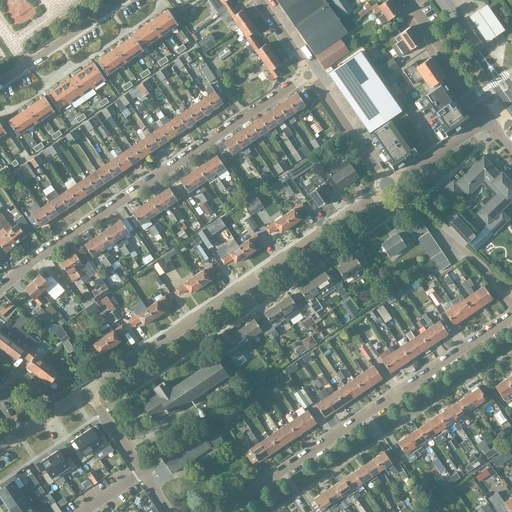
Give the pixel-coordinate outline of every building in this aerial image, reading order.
[(209,0),(220,15),(232,6),(227,0),(209,0)] [(275,0),(294,27),(327,4),(323,0),(275,0)] [(347,4),(344,0),(330,0),(337,11),(347,4)] [(387,21),(398,13),(389,0),(386,0),(377,7),(375,4),(370,7),(375,14),(380,11),(382,14),(377,18),(382,25),(387,21)] [(507,28),(488,2),(470,15),(489,41),(507,28)] [(356,11),(360,18),(372,10),(368,3),(356,11)] [(294,27),(314,56),(339,38),(347,33),(327,4),(294,27)] [(232,6),(220,15),(225,22),(232,18),(239,28),(249,20),(242,10),(237,13),(232,6)] [(491,14),(497,22),(507,15),(501,7),(491,14)] [(167,10),(158,16),(168,31),(177,25),(167,10)] [(158,16),(149,22),(159,37),(168,31),(158,16)] [(249,20),(239,28),(250,45),(256,41),(251,33),(256,30),(249,20)] [(149,22),(140,28),(150,43),(159,37),(149,22)] [(409,27),(394,38),(397,42),(395,44),(402,54),(404,52),(408,49),(409,50),(420,43),(409,27)] [(140,28),(130,35),(131,36),(132,36),(141,49),(150,43),(140,28)] [(209,34),(197,43),(203,51),(215,42),(209,34)] [(131,36),(123,42),(133,57),(142,51),(141,49),(132,36),(131,36)] [(339,38),(314,56),(324,69),(348,52),(339,38)] [(255,51),(262,62),(273,54),(266,44),(261,47),(256,41),(250,45),(246,48),(250,54),(255,51)] [(123,42),(114,49),(124,63),(133,57),(123,42)] [(366,51),(373,61),(380,56),(374,46),(366,51)] [(217,55),(221,60),(231,53),(227,47),(217,55)] [(114,49),(105,55),(115,70),(124,63),(114,49)] [(327,74),(368,133),(400,111),(359,52),(327,74)] [(273,54),(262,62),(274,79),(280,75),(275,68),(280,65),(273,54)] [(105,55),(96,61),(106,76),(115,70),(105,55)] [(178,58),(183,66),(188,62),(183,55),(178,58)] [(402,70),(403,71),(413,85),(418,81),(421,84),(425,81),(429,87),(444,77),(430,57),(417,66),(415,62),(402,70)] [(183,66),(178,58),(173,61),(178,69),(183,66)] [(392,60),(379,69),(385,77),(397,68),(392,60)] [(93,63),(81,71),(93,88),(105,80),(93,63)] [(200,70),(209,83),(216,78),(207,65),(200,70)] [(160,71),(165,78),(169,75),(164,68),(160,71)] [(81,71),(70,79),(82,96),(85,101),(97,93),(93,88),(81,71)] [(165,78),(160,71),(155,74),(160,81),(165,78)] [(70,79),(58,86),(70,104),(82,96),(70,79)] [(142,83),(147,90),(151,87),(146,80),(142,83)] [(394,82),(389,86),(396,96),(401,92),(394,82)] [(147,90),(142,83),(137,86),(137,87),(132,90),(136,96),(141,103),(146,99),(143,93),(147,90)] [(442,83),(421,98),(447,137),(469,122),(442,83)] [(204,97),(213,109),(222,103),(209,85),(204,88),(208,94),(204,97)] [(58,86),(46,94),(58,112),(70,104),(58,86)] [(132,90),(128,93),(132,99),(136,96),(132,90)] [(128,93),(124,96),(129,103),(133,100),(128,93)] [(287,99),(295,111),(299,117),(304,114),(300,108),(305,105),(296,93),(287,99)] [(129,103),(124,96),(119,99),(124,106),(129,103)] [(43,97),(34,103),(44,118),(54,111),(43,97)] [(213,109),(204,97),(195,103),(203,115),(213,109)] [(119,99),(114,102),(115,102),(122,114),(127,110),(124,106),(119,99)] [(278,105),(286,118),(290,124),(295,120),(291,114),(295,111),(287,99),(278,105)] [(101,101),(93,106),(96,110),(104,105),(101,101)] [(34,103),(25,109),(35,124),(44,118),(34,103)] [(195,103),(186,109),(194,122),(203,115),(195,103)] [(106,108),(110,116),(115,113),(110,105),(106,108)] [(273,118),(277,124),(281,129),(285,126),(281,121),(286,118),(278,105),(269,111),(273,118)] [(110,116),(106,108),(101,111),(106,119),(110,116)] [(25,109),(16,115),(26,130),(35,124),(25,109)] [(177,115),(185,128),(194,122),(186,109),(177,115)] [(269,111),(260,118),(268,130),(272,136),(277,133),(273,126),(277,124),(273,118),(269,111)] [(16,115),(7,122),(17,136),(26,130),(16,115)] [(177,115),(168,121),(176,134),(185,128),(177,115)] [(163,116),(155,122),(159,127),(167,140),(176,134),(168,121),(167,121),(163,116)] [(87,121),(93,128),(97,125),(92,117),(87,121)] [(260,118),(250,124),(259,136),(268,130),(260,118)] [(126,122),(130,132),(138,129),(135,119),(126,122)] [(387,122),(369,135),(394,171),(412,159),(412,158),(420,153),(397,119),(394,122),(412,148),(407,152),(387,122)] [(93,128),(87,121),(83,124),(88,131),(93,128)] [(310,126),(316,134),(322,130),(316,121),(310,126)] [(153,131),(149,133),(158,146),(167,140),(159,127),(155,122),(150,125),(153,131)] [(97,128),(104,138),(110,135),(102,124),(97,128)] [(241,130),(249,142),(259,136),(250,124),(241,130)] [(145,137),(140,140),(149,152),(158,146),(149,133),(146,129),(142,132),(145,137)] [(69,133),(74,141),(79,138),(74,130),(69,133)] [(232,136),(240,148),(244,154),(249,151),(245,145),(249,142),(241,130),(232,136)] [(284,132),(279,135),(283,141),(288,139),(284,132)] [(74,141),(69,133),(64,136),(70,144),(74,141)] [(240,148),(232,136),(223,143),(231,155),(240,148)] [(314,139),(319,146),(324,143),(319,136),(314,139)] [(314,150),(319,146),(314,139),(309,142),(314,150)] [(131,146),(140,159),(149,152),(140,140),(131,146)] [(51,146),(56,153),(61,150),(56,143),(51,146)] [(56,153),(51,146),(47,149),(51,156),(56,153)] [(116,156),(113,158),(121,171),(131,165),(122,152),(118,146),(112,150),(116,156)] [(131,146),(122,152),(131,165),(140,159),(131,146)] [(296,151),(301,159),(305,156),(300,148),(296,151)] [(296,162),(301,159),(296,151),(291,154),(296,162)] [(311,159),(316,166),(326,159),(321,152),(311,159)] [(216,155),(207,162),(215,174),(220,181),(224,178),(229,174),(224,168),(223,166),(226,163),(227,163),(221,153),(220,154),(217,156),(216,155)] [(33,158),(38,166),(43,163),(37,155),(33,158)] [(38,166),(33,158),(24,164),(33,178),(38,174),(34,168),(38,166)] [(104,164),(112,177),(121,171),(113,158),(104,164)] [(358,176),(346,159),(324,174),(327,180),(331,177),(339,189),(358,176)] [(278,163),(283,171),(287,168),(282,160),(278,163)] [(453,180),(442,191),(452,202),(463,191),(468,195),(480,183),(493,197),(476,213),(487,225),(476,236),(468,243),(475,251),(476,251),(493,234),(509,219),(501,211),(511,200),(511,193),(511,192),(511,184),(509,181),(508,183),(504,179),(506,178),(501,173),(499,175),(485,160),(477,168),(475,165),(456,183),(453,180)] [(215,174),(207,162),(197,168),(205,180),(215,174)] [(278,174),(283,171),(278,163),(274,166),(278,174)] [(94,170),(103,183),(112,177),(104,164),(94,170)] [(19,168),(15,172),(19,178),(24,175),(19,168)] [(201,193),(206,201),(210,198),(201,183),(205,180),(197,168),(188,174),(196,186),(201,193)] [(295,168),(287,173),(292,180),(299,175),(295,168)] [(103,183),(94,170),(85,177),(94,189),(103,183)] [(15,172),(10,175),(15,181),(19,178),(15,172)] [(259,176),(264,183),(269,180),(264,173),(259,176)] [(196,186),(188,174),(179,181),(187,193),(196,186)] [(287,174),(278,180),(281,186),(285,191),(290,188),(293,194),(298,191),(287,174)] [(326,185),(318,174),(309,180),(311,183),(305,188),(318,207),(329,200),(321,188),(326,185)] [(260,187),(264,183),(259,176),(255,179),(260,187)] [(76,183),(85,195),(94,189),(85,177),(76,183)] [(72,178),(63,184),(65,185),(67,189),(76,202),(85,195),(76,183),(75,183),(72,178)] [(224,178),(220,181),(225,188),(229,185),(224,178)] [(220,181),(215,184),(220,192),(225,188),(220,181)] [(50,185),(42,190),(45,195),(45,196),(49,201),(57,214),(67,208),(58,195),(54,189),(50,185)] [(159,194),(167,206),(176,200),(168,187),(159,194)] [(243,188),(236,193),(241,199),(248,195),(243,188)] [(67,189),(58,195),(67,208),(76,202),(67,189)] [(206,201),(201,193),(197,197),(201,203),(206,201)] [(149,200),(158,212),(162,209),(167,206),(159,194),(149,200)] [(245,205),(251,215),(263,207),(257,197),(245,205)] [(140,206),(149,218),(158,212),(149,200),(140,206)] [(40,207),(48,220),(57,214),(49,201),(40,207)] [(37,203),(27,210),(30,214),(31,214),(39,226),(48,220),(40,207),(37,203)] [(283,215),(290,226),(300,219),(297,215),(306,209),(301,203),(283,215)] [(149,218),(140,206),(131,212),(139,225),(149,218)] [(209,207),(203,211),(206,216),(212,211),(209,207)] [(177,220),(181,217),(176,210),(172,213),(176,220),(177,220)] [(176,220),(172,213),(167,217),(172,224),(176,220)] [(0,214),(0,224),(3,228),(16,244),(26,236),(24,234),(17,225),(12,228),(1,214),(0,214)] [(21,215),(14,221),(17,225),(24,234),(31,229),(21,215)] [(290,226),(283,215),(265,228),(269,234),(277,228),(280,233),(290,226)] [(244,220),(252,231),(258,227),(251,216),(244,220)] [(476,236),(458,216),(450,224),(468,243),(476,236)] [(121,220),(111,226),(129,253),(133,250),(124,236),(129,232),(132,229),(125,219),(121,221),(121,220)] [(409,226),(440,272),(450,265),(419,219),(409,226)] [(153,226),(158,233),(163,230),(158,222),(153,226)] [(397,234),(381,245),(389,258),(392,261),(401,255),(399,251),(412,242),(400,225),(394,230),(397,234)] [(129,253),(111,226),(102,232),(110,245),(115,242),(124,256),(129,253)] [(153,226),(149,229),(154,236),(157,241),(161,238),(158,233),(153,226)] [(16,244),(3,228),(0,230),(0,245),(5,252),(16,244)] [(215,244),(205,229),(197,234),(207,249),(215,244)] [(180,239),(186,235),(182,230),(176,234),(180,239)] [(106,258),(111,265),(115,262),(110,254),(110,255),(105,248),(110,245),(102,232),(93,239),(101,251),(105,258),(106,258)] [(238,246),(245,257),(256,250),(252,245),(261,239),(257,233),(238,246)] [(101,251),(93,239),(84,245),(92,257),(101,251)] [(234,240),(215,252),(220,258),(224,264),(232,259),(235,264),(245,257),(238,246),(234,240)] [(486,262),(506,282),(511,275),(511,246),(506,241),(486,262)] [(195,247),(204,261),(211,256),(202,243),(195,247)] [(74,252),(66,256),(80,276),(83,282),(89,278),(85,273),(92,268),(84,256),(79,259),(76,255),(74,252)] [(140,264),(148,259),(144,253),(136,258),(140,264)] [(362,269),(367,265),(359,253),(343,263),(340,260),(333,264),(344,280),(361,268),(362,269)] [(166,255),(160,259),(160,260),(164,265),(170,261),(169,258),(166,255)] [(80,276),(66,256),(59,262),(72,281),(80,276)] [(106,268),(111,265),(106,258),(105,258),(101,261),(106,268)] [(153,265),(160,275),(167,269),(164,265),(160,260),(153,265)] [(193,277),(200,287),(210,280),(207,276),(215,270),(211,264),(193,277)] [(311,280),(318,291),(323,297),(335,289),(343,301),(348,297),(336,280),(331,283),(324,271),(311,280)] [(119,278),(123,283),(128,280),(125,274),(119,278)] [(32,282),(42,293),(45,290),(54,300),(64,291),(51,277),(46,282),(40,275),(32,282)] [(452,282),(448,276),(443,279),(447,285),(452,282)] [(200,287),(193,277),(175,289),(179,295),(187,289),(190,294),(200,287)] [(297,298),(309,316),(313,321),(319,317),(316,311),(321,307),(313,295),(318,291),(311,280),(298,288),(302,295),(297,298)] [(416,280),(410,284),(413,290),(420,285),(416,280)] [(483,306),(474,293),(470,288),(466,281),(461,284),(469,296),(464,300),(473,313),(483,306)] [(42,293),(32,282),(24,289),(40,306),(44,302),(38,296),(42,293)] [(91,293),(96,301),(110,292),(104,284),(91,293)] [(474,293),(483,306),(492,300),(484,287),(474,293)] [(429,295),(436,306),(441,302),(434,291),(429,295)] [(78,300),(85,309),(95,301),(89,293),(78,300)] [(446,294),(443,297),(447,303),(451,309),(445,313),(453,326),(463,320),(454,307),(450,301),(446,294)] [(288,295),(275,303),(283,315),(287,321),(300,313),(303,317),(308,315),(309,316),(297,298),(292,301),(288,295)] [(165,296),(146,308),(153,319),(163,312),(160,308),(169,302),(165,296)] [(393,296),(386,301),(389,305),(396,300),(393,296)] [(121,318),(120,318),(115,309),(107,297),(100,301),(102,305),(104,304),(110,312),(108,314),(113,323),(121,318)] [(473,313),(464,300),(454,307),(463,320),(473,313)] [(0,330),(4,325),(5,323),(16,308),(10,302),(0,310),(0,312),(3,315),(0,318),(0,330)] [(136,315),(128,321),(132,327),(140,321),(143,326),(153,319),(146,308),(141,302),(132,308),(136,315)] [(283,315),(275,303),(263,312),(267,318),(262,322),(270,334),(272,338),(277,334),(273,328),(280,323),(277,319),(283,315)] [(93,304),(84,310),(89,317),(98,311),(93,304)] [(355,307),(347,312),(352,319),(360,314),(355,307)] [(49,317),(41,308),(36,313),(44,321),(49,317)] [(378,316),(374,309),(368,313),(373,320),(378,316)] [(385,323),(391,319),(387,313),(381,318),(385,323)] [(21,316),(17,321),(23,325),(27,320),(21,316)] [(57,322),(61,326),(66,321),(62,317),(57,322)] [(240,327),(248,339),(260,330),(265,337),(270,334),(262,322),(257,325),(253,319),(240,327)] [(429,329),(437,341),(447,335),(438,322),(434,325),(430,319),(429,320),(425,322),(425,323),(429,329)] [(82,333),(72,320),(63,326),(73,340),(82,333)] [(51,324),(49,332),(56,334),(58,336),(64,330),(61,326),(51,324)] [(4,325),(0,330),(0,347),(4,351),(16,334),(4,325)] [(99,333),(103,338),(110,348),(120,342),(117,337),(125,331),(121,325),(113,331),(109,326),(99,333)] [(235,347),(227,352),(237,367),(245,361),(240,353),(252,345),(248,339),(240,327),(227,336),(235,347)] [(16,334),(4,351),(16,360),(20,355),(25,358),(37,342),(20,329),(16,334)] [(419,335),(428,348),(437,341),(429,329),(419,335)] [(411,332),(406,336),(410,342),(418,354),(420,353),(428,348),(419,335),(415,338),(411,332)] [(316,342),(311,335),(302,341),(307,349),(316,342)] [(110,348),(103,338),(84,350),(88,356),(97,350),(100,355),(110,348)] [(62,343),(69,353),(74,350),(67,340),(62,343)] [(364,344),(374,359),(379,356),(369,341),(364,344)] [(400,348),(409,361),(418,354),(410,342),(400,348)] [(358,348),(367,361),(372,357),(364,345),(358,348)] [(26,367),(37,376),(51,358),(46,354),(47,352),(41,348),(39,349),(34,346),(32,349),(25,359),(29,362),(26,367)] [(390,355),(399,367),(409,361),(400,348),(395,352),(391,346),(387,349),(388,350),(391,354),(390,355)] [(388,350),(379,356),(382,360),(381,361),(389,374),(399,367),(390,355),(391,354),(388,350)] [(51,358),(37,376),(48,385),(53,380),(58,384),(63,376),(49,366),(53,361),(54,360),(51,358)] [(168,415),(227,375),(215,358),(168,390),(163,382),(153,388),(157,393),(140,405),(151,421),(165,412),(168,415)] [(363,374),(372,386),(381,379),(373,367),(363,374)] [(345,378),(340,371),(336,373),(341,381),(345,378)] [(354,380),(362,392),(372,386),(363,374),(354,380)] [(272,378),(264,383),(269,391),(277,386),(272,378)] [(322,386),(317,379),(313,381),(318,388),(322,386)] [(511,391),(504,379),(494,386),(503,400),(507,398),(505,395),(511,391)] [(362,392),(354,380),(344,386),(352,399),(362,392)] [(231,382),(218,391),(223,397),(235,388),(231,382)] [(334,393),(343,405),(352,399),(344,386),(334,393)] [(263,387),(256,392),(258,395),(265,390),(263,387)] [(315,401),(305,387),(300,390),(309,405),(315,401)] [(467,394),(477,408),(480,414),(484,411),(482,408),(493,401),(485,389),(481,392),(477,387),(467,394)] [(320,393),(333,412),(343,405),(334,393),(329,396),(324,389),(320,392),(321,392),(320,393)] [(293,394),(304,409),(309,405),(299,390),(293,394)] [(321,402),(315,406),(323,418),(333,412),(320,393),(321,392),(320,392),(316,394),(321,402)] [(457,401),(465,412),(471,408),(473,411),(477,408),(467,394),(457,401)] [(249,396),(244,399),(249,405),(253,401),(249,396)] [(243,398),(236,403),(240,407),(246,403),(243,398)] [(272,405),(268,399),(263,402),(267,408),(272,405)] [(457,401),(447,408),(457,422),(460,427),(464,424),(462,422),(468,417),(465,412),(457,401)] [(234,404),(219,414),(221,416),(224,421),(226,423),(232,419),(230,417),(239,412),(235,407),(234,404)] [(447,408),(437,415),(444,426),(450,422),(456,430),(460,427),(457,422),(447,408)] [(298,417),(306,430),(316,423),(307,411),(298,417)] [(293,420),(288,424),(297,436),(306,430),(298,417),(297,417),(294,412),(290,415),(293,420)] [(437,415),(427,422),(441,443),(445,440),(443,436),(448,432),(444,426),(437,415)] [(427,422),(416,429),(424,440),(430,435),(437,445),(441,443),(427,422)] [(288,424),(279,430),(287,443),(297,436),(288,424)] [(82,434),(95,454),(109,444),(102,434),(97,437),(91,428),(82,434)] [(209,429),(157,458),(164,471),(216,442),(209,429)] [(424,440),(416,429),(406,436),(416,450),(420,447),(418,444),(424,440)] [(269,436),(278,449),(287,443),(279,430),(269,436)] [(511,434),(509,430),(498,438),(504,446),(511,440),(511,434)] [(250,449),(245,452),(252,464),(257,460),(258,462),(268,456),(259,443),(260,443),(257,437),(256,438),(251,431),(248,433),(253,440),(252,440),(255,445),(250,449)] [(81,463),(95,454),(82,434),(73,440),(79,449),(74,453),(81,463)] [(259,443),(268,456),(278,449),(269,436),(260,443),(259,443)] [(406,436),(396,442),(403,454),(409,462),(416,458),(420,455),(416,450),(406,436)] [(162,439),(151,446),(155,451),(166,444),(162,439)] [(490,449),(494,455),(500,450),(497,445),(490,449)] [(494,455),(490,449),(490,450),(484,454),(488,459),(494,455)] [(49,456),(62,476),(76,467),(69,456),(64,460),(58,450),(49,456)] [(507,450),(502,454),(506,461),(511,457),(507,450)] [(373,458),(381,469),(386,465),(389,469),(393,474),(397,471),(393,466),(383,452),(373,458)] [(474,455),(467,460),(470,463),(473,467),(474,469),(480,464),(479,463),(476,459),(474,455)] [(48,485),(62,476),(49,456),(40,462),(46,472),(41,475),(48,485)] [(363,465),(373,479),(376,485),(380,483),(374,474),(381,469),(373,458),(363,465)] [(437,459),(432,462),(440,474),(445,470),(437,459)] [(454,473),(460,470),(456,463),(450,466),(454,473)] [(474,469),(470,463),(464,468),(468,473),(474,469)] [(363,465),(353,472),(360,483),(366,479),(368,482),(373,479),(363,465)] [(342,479),(352,494),(355,498),(359,496),(353,488),(360,483),(353,472),(342,479)] [(450,477),(453,482),(460,478),(456,472),(450,477)] [(479,473),(474,477),(478,482),(483,478),(479,473)] [(15,474),(0,484),(0,497),(2,500),(18,489),(13,481),(18,478),(15,474)] [(96,476),(89,480),(92,485),(99,480),(96,476)] [(453,482),(450,477),(444,481),(447,486),(453,482)] [(352,494),(342,479),(332,486),(340,497),(346,493),(348,496),(352,494)] [(322,493),(335,511),(339,509),(334,501),(340,497),(332,486),(322,493)] [(430,491),(433,496),(439,491),(436,486),(430,491)] [(18,489),(2,500),(8,509),(24,498),(18,489)] [(408,492),(415,504),(421,500),(414,489),(408,492)] [(334,511),(335,511),(322,493),(312,500),(319,511),(323,511),(328,509),(329,511),(334,511)] [(511,511),(511,497),(504,503),(497,493),(487,500),(495,511),(511,511)] [(49,494),(46,496),(51,504),(54,502),(49,494)] [(8,509),(9,511),(21,511),(30,506),(24,498),(8,509)] [(61,511),(54,502),(51,504),(49,506),(53,511),(61,511)] [(406,507),(409,511),(415,508),(412,502),(406,507)] [(494,511),(488,502),(479,508),(481,511),(494,511)]
